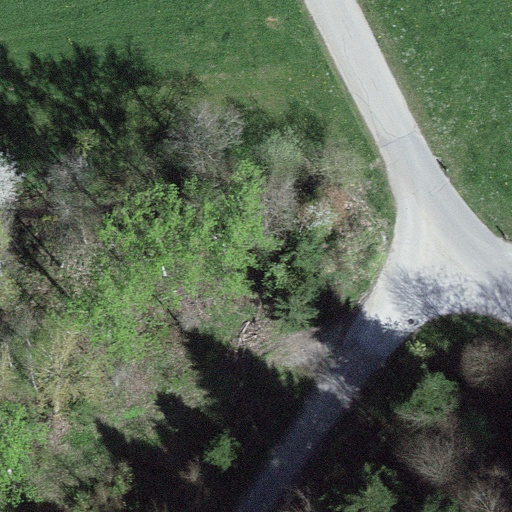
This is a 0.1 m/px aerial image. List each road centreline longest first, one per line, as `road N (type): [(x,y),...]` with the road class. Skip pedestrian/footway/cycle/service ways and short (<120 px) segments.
road 1 (track): [(253,511),(419,287),(446,262),(511,262)]
road 2 (unclassified): [(330,0),(446,262),(511,301)]
